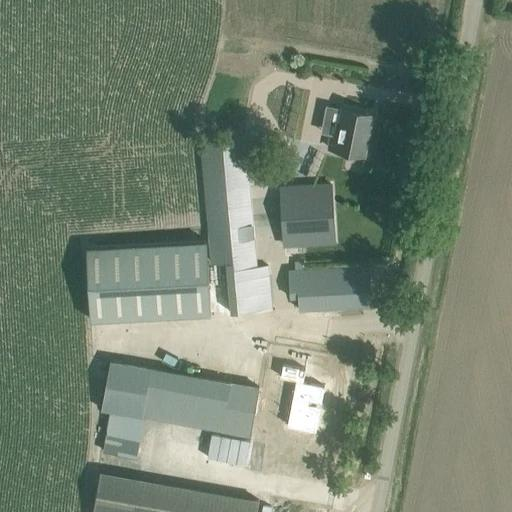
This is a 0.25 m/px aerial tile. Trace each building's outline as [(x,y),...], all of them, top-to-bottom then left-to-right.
[(328,146),(365,154),(373,113),(343,107),(338,133),(331,131),(328,146)] [(245,137),(200,141),(211,262),(227,261),(231,311),(273,307),(269,265),(257,266),(245,137)] [(331,184),(282,186),(286,243),(334,240),(331,184)] [(212,313),(208,239),(87,246),(91,319),(212,313)] [(299,298),(300,311),(373,304),(369,265),(288,273),(291,299),(299,298)] [(110,409),(103,450),(137,456),(145,416),(252,434),(261,383),(115,357),(106,409),(110,409)] [(285,364),(283,377),(299,380),(290,427),(320,432),(329,385),(307,381),(310,368),(285,364)] [(93,511),(259,511),(262,497),(102,468),(93,511)]
